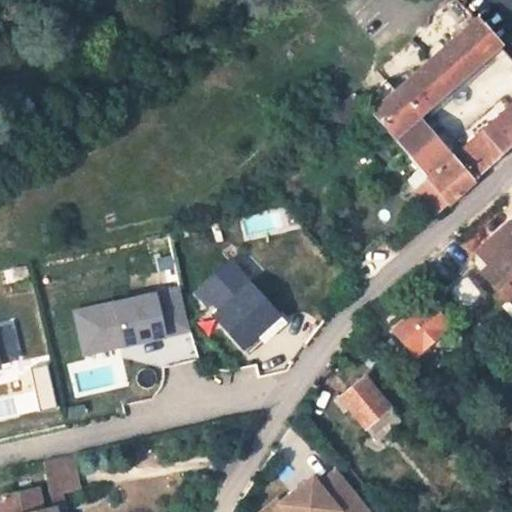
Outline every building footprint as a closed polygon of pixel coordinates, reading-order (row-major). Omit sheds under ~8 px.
[(416,118),(498,46),(474,19),(392,91),(384,82),(369,95),(377,105),(369,113),(426,178),(450,156),(416,118)] [(353,94),(322,123),(335,137),(365,109),(353,94)] [(511,104),(480,133),(501,156),(511,145),(511,104)] [(435,215),(501,156),(480,133),(452,158),(450,156),(426,178),(413,189),(435,215)] [(507,302),(511,298),(511,229),(506,223),(480,246),(493,260),(487,265),(481,271),(507,302)] [(493,260),(480,246),(474,251),(487,265),(493,260)] [(171,255),(156,258),(159,271),(174,268),(171,255)] [(282,323),(228,262),(198,288),(218,311),(213,315),(241,347),(256,334),(262,341),(282,323)] [(180,287),(74,311),(84,353),(189,329),(180,287)] [(426,295),(389,328),(413,356),(450,323),(426,295)] [(9,327),(0,328),(0,360),(16,357),(9,327)] [(47,363),(30,367),(40,410),(57,406),(47,363)] [(398,420),(363,378),(340,397),(375,439),(398,420)] [(511,473),(511,458),(456,389),(431,410),(495,488),(511,473)] [(84,404),(68,407),(70,417),(86,414),(84,404)] [(43,461),(51,497),(61,494),(78,491),(70,455),(43,461)] [(366,511),(334,473),(318,486),(311,478),(279,504),(277,502),(264,511),(366,511)] [(54,511),(54,506),(41,509),(36,488),(0,496),(0,511),(54,511)] [(54,506),(54,511),(64,511),(61,494),(51,497),(54,506)]
